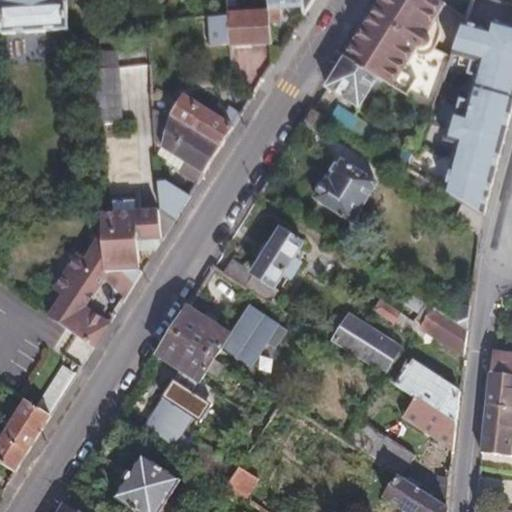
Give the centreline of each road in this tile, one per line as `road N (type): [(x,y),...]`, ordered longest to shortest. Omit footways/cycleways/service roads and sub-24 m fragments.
road 1 (secondary): [(352,0),(22,511)]
road 2 (residential): [(455,511),(460,440),(496,260)]
